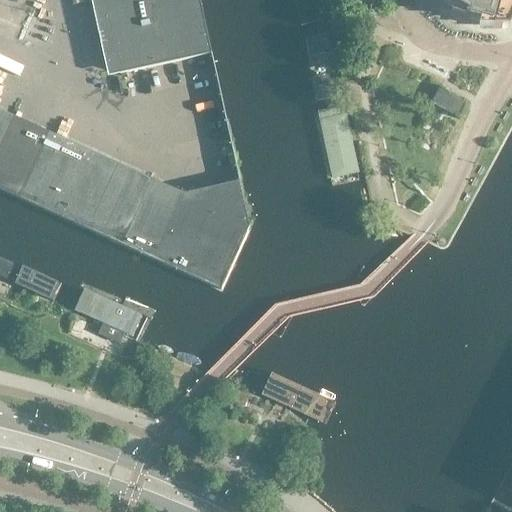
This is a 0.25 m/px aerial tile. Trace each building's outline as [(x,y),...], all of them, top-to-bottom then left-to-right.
[(211,55),(198,0),(103,0),(120,74),(211,55)] [(317,0),(295,0),(302,28),(323,23),(317,0)] [(511,0),(441,0),(440,1),(467,16),(465,20),(493,27),(492,31),(509,31),(511,23),(511,0)] [(349,30),(347,21),(339,23),(341,32),(349,30)] [(342,101),(327,35),(301,41),(315,107),(342,101)] [(440,90),(432,103),(459,118),(466,104),(460,101),(455,98),(440,90)] [(332,182),(359,176),(346,115),(320,120),(332,182)] [(183,207),(0,123),(0,189),(221,291),(250,227),(242,193),(183,207)] [(0,258),(0,279),(42,299),(47,300),(49,300),(52,299),(54,298),(56,296),(56,295),(57,294),(57,292),(56,290),(55,287),(54,285),(49,282),(44,278),(0,258)] [(74,311),(140,341),(150,319),(83,290),(74,311)] [(271,374),(261,396),(326,426),(336,404),(271,374)] [(323,511),(323,501),(287,500),(286,511),(323,511)]
